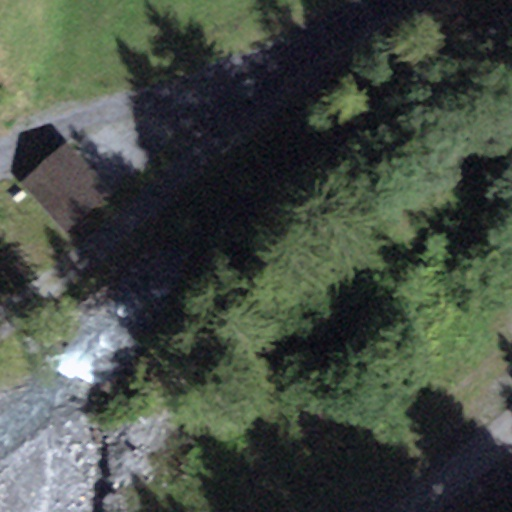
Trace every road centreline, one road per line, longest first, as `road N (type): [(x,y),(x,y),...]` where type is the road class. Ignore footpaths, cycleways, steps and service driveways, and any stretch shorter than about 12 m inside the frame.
road 1 (track): [(0,331),(408,0)]
road 2 (track): [(0,170),(110,119),(315,69)]
road 3 (unclassified): [(511,429),(415,511)]
